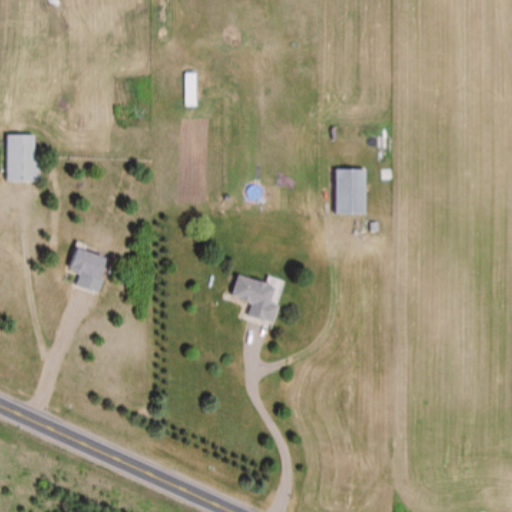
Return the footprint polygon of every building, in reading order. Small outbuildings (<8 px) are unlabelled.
[(185,73),(185,107),(196,107),(196,73),(185,73)] [(41,182),(41,158),(35,158),(35,136),(8,136),(8,182),(41,182)] [(335,216),(365,216),(365,170),(335,170),(335,216)] [(75,287),(97,294),(109,259),(77,249),(70,271),(79,274),(75,287)] [(274,324),(279,306),(274,305),(279,287),(237,276),(232,298),(251,303),(247,317),(274,324)]
